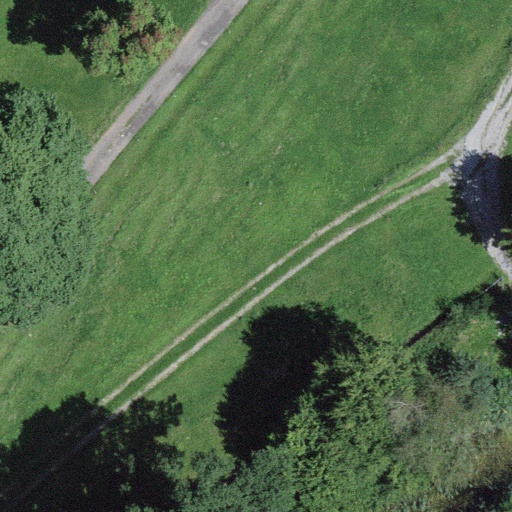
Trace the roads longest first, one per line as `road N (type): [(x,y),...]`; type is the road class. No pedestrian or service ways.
road 1 (track): [(471,159),(363,216),(254,293),(2,511)]
road 2 (track): [(233,0),(106,148),(0,290)]
road 3 (track): [(511,254),(477,193),(471,159),(511,87)]
